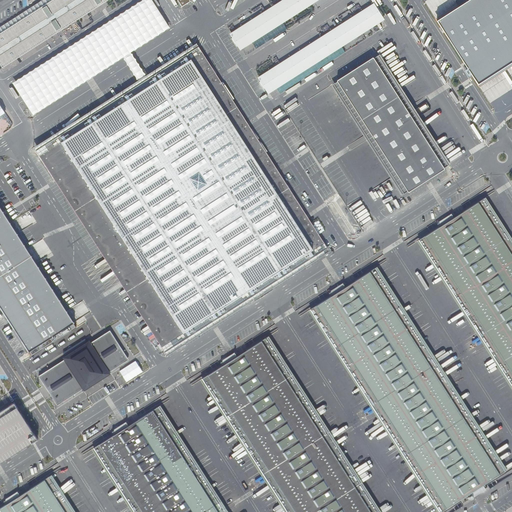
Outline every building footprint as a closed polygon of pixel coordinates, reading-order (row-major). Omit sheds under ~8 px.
[(42,6),(39,2),(0,26),(0,63),(1,66),(103,0),(42,0),(45,4),(42,6)] [(103,0),(1,66),(2,67),(107,0),(103,0)] [(152,0),(141,0),(13,82),(24,100),(27,98),(33,106),(29,108),(33,114),(124,56),(130,53),(170,27),(152,0)] [(281,0),(230,33),(233,37),(231,38),(237,47),(238,45),(240,48),(315,0),(281,0)] [(456,5),(435,19),(476,84),(511,60),(511,0),(453,0),(456,5)] [(261,81),(259,82),(264,89),(266,88),(268,92),(382,19),(380,16),(382,14),(378,7),(375,9),(373,5),(259,78),(261,81)] [(104,102),(34,147),(55,181),(82,222),(121,284),(143,319),(167,356),(240,308),(279,284),(330,251),(308,217),(278,170),(248,123),(219,78),(197,43),(145,76),(142,78),(139,80),(104,102)] [(130,53),(124,56),(130,65),(139,80),(142,78),(145,76),(136,62),(130,53)] [(373,59),(339,81),(409,190),(443,169),(412,121),(395,93),(373,59)] [(24,100),(23,100),(29,109),(29,108),(33,106),(27,98),(24,100)] [(426,102),(415,109),(420,116),(431,109),(426,102)] [(511,242),(484,199),(419,240),(511,384),(511,242)] [(74,327),(0,210),(0,310),(28,356),(74,327)] [(375,268),(311,309),(440,511),(441,511),(505,471),(375,268)] [(47,388),(40,392),(43,397),(50,392),(57,403),(82,387),(84,390),(110,373),(108,370),(133,354),(117,328),(91,344),(89,341),(64,358),(65,361),(40,377),(47,388)] [(378,511),(267,337),(202,378),(287,511),(378,511)] [(0,408),(0,462),(37,439),(11,401),(0,408)] [(225,511),(158,407),(94,448),(135,511),(225,511)] [(0,507),(0,511),(72,511),(50,476),(0,507)]
